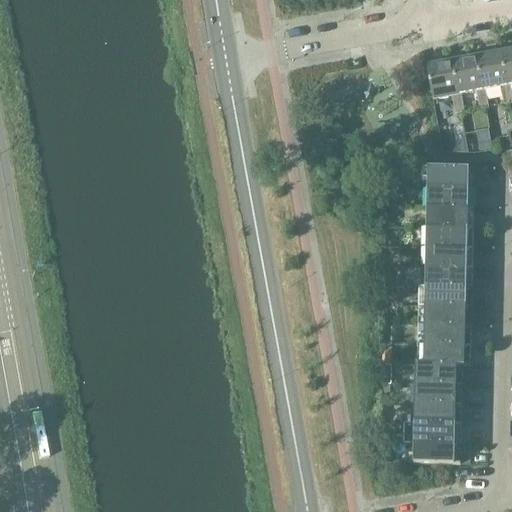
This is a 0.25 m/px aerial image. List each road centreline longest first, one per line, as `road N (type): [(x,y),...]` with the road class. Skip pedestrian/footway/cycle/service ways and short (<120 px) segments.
road 1 (secondary): [(308,511),(226,63)]
road 2 (residential): [(503,502),(507,262)]
road 3 (residential): [(226,63),(417,24)]
road 4 (secondary): [(32,440),(0,267)]
